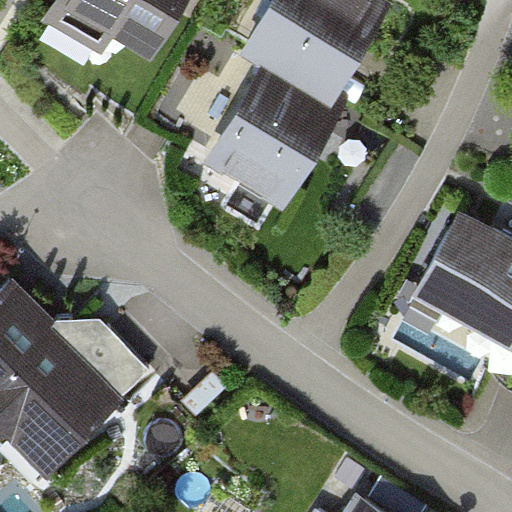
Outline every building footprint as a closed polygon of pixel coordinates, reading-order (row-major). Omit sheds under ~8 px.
[(78,0),(152,44),(178,0),(78,0)] [(384,0),(274,0),(250,41),(273,54),(332,89),(385,0),(384,0)] [(273,54),(215,152),(283,193),(342,95),(332,89),(273,54)] [(421,282),(511,332),(511,231),(495,222),(492,228),(461,210),(421,282)] [(0,291),(0,428),(41,470),(150,365),(110,325),(97,338),(74,315),(60,315),(53,321),(12,280),(0,291)] [(390,511),(368,497),(358,511),(390,511)]
